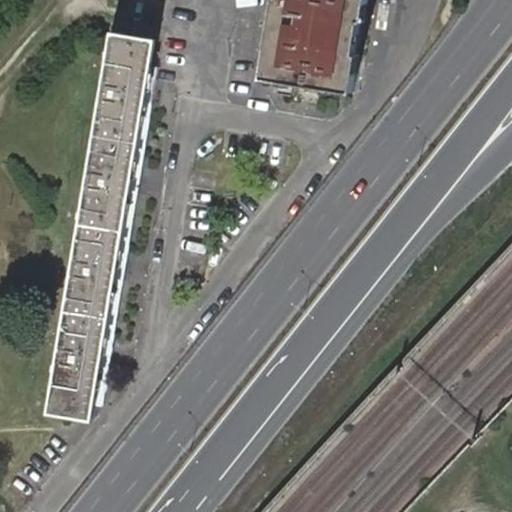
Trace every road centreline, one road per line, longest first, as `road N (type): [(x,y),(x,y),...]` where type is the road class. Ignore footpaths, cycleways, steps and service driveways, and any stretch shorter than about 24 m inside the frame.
road 1 (primary): [(175,511),(511,79)]
road 2 (primary): [(201,511),(465,188),(511,142)]
road 3 (residential): [(341,137),(196,112),(150,382)]
road 4 (primary): [(511,12),(272,299)]
road 5 (primary): [(488,0),(374,142),(272,299)]
road 6 (residential): [(341,137),(150,382)]
road 7 (primary): [(272,299),(104,511)]
road 8 (residential): [(150,382),(42,511)]
road 9 (residential): [(429,0),(394,73),(341,137)]
